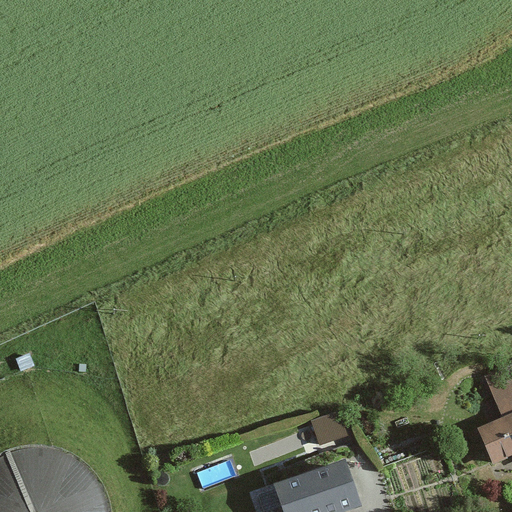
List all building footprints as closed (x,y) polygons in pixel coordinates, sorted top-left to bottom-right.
[(30,353),(16,358),(21,370),(35,365),(30,353)] [(511,369),(482,380),(498,423),(471,433),(484,470),(511,460),(511,462),(511,369)] [(306,474),(300,449),(334,441),(330,425),(256,442),(266,483),(306,474)] [(109,511),(107,497),(93,473),(70,456),(43,448),(15,450),(0,457),(0,511),(109,511)] [(347,511),(332,468),(264,491),(270,511),(347,511)]
